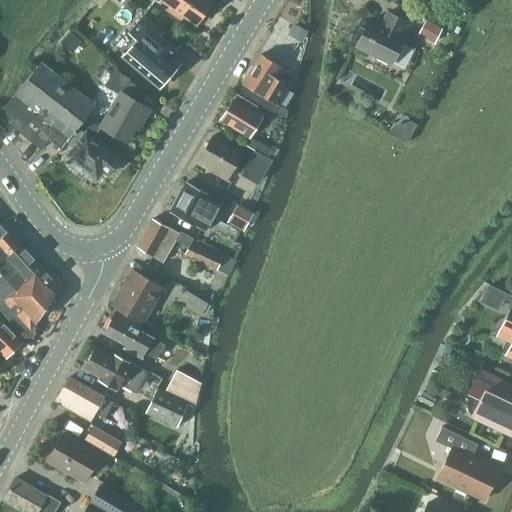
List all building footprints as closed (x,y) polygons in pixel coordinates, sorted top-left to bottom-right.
[(196,29),(213,6),(204,0),(161,0),(160,2),(169,8),(165,14),(182,26),(185,21),(196,29)] [(129,1),(124,8),(131,13),(136,7),(129,1)] [(137,39),(122,56),(159,88),(161,85),(165,85),(168,81),(171,78),(171,73),(179,64),(171,57),(180,46),(170,38),(144,15),(129,32),(137,39)] [(404,41),(402,40),(409,28),(385,15),(378,28),(367,22),(353,49),(389,69),(404,41)] [(420,31),(417,35),(434,44),(442,29),(438,27),(425,20),(420,31)] [(456,26),(449,23),(445,29),(452,33),(456,26)] [(297,26),(291,37),(302,43),(308,32),(297,26)] [(288,111),(277,104),(285,91),(284,90),(293,75),(260,56),(252,69),(251,68),(242,82),(243,83),(242,85),(243,86),(237,95),(258,107),(272,116),(273,115),(284,121),(288,111)] [(42,65),(0,117),(0,119),(42,153),(50,144),(60,152),(65,145),(71,150),(63,161),(78,173),(80,170),(95,181),(102,173),(106,177),(108,174),(110,176),(119,164),(115,161),(116,159),(84,133),(81,136),(77,133),(96,108),(42,65)] [(118,94),(99,127),(125,143),(138,122),(141,123),(149,109),(136,101),(142,89),(130,81),(131,79),(114,69),(104,86),(118,94)] [(258,107),(237,95),(236,94),(220,120),(249,138),(245,145),(255,151),(267,159),(272,149),(250,137),(264,115),(256,110),(258,107)] [(213,137),(199,160),(214,169),(212,172),(226,181),(235,165),(244,170),(261,180),(272,162),(267,159),(255,151),(250,159),(213,137)] [(186,184),(170,214),(206,233),(222,202),(186,184)] [(237,205),(227,223),(243,232),(253,214),(237,205)] [(153,220),(137,248),(163,263),(176,241),(189,247),(185,256),(218,270),(225,253),(179,233),(179,234),(153,220)] [(0,311),(4,316),(11,309),(30,329),(57,288),(56,285),(16,241),(6,231),(5,232),(0,227),(0,311)] [(163,289),(132,271),(112,305),(142,323),(163,289)] [(176,302),(200,317),(207,304),(183,290),(176,302)] [(511,305),(500,330),(511,336),(511,341),(505,355),(509,357),(508,360),(511,361),(511,305)] [(137,330),(141,323),(117,310),(104,333),(126,345),(124,349),(141,358),(144,354),(155,360),(163,345),(137,330)] [(21,342),(0,321),(0,320),(0,352),(5,357),(21,342)] [(444,345),(439,354),(446,358),(452,349),(444,345)] [(95,349),(85,369),(101,377),(99,381),(116,390),(119,384),(135,392),(146,371),(131,362),(113,353),(111,357),(95,349)] [(176,370),(164,392),(188,404),(194,408),(200,383),(176,370)] [(469,393),(468,397),(467,401),(468,409),(470,413),(473,416),(511,434),(511,385),(480,370),(469,393)] [(68,379),(56,401),(72,410),(71,411),(90,421),(94,414),(103,419),(112,403),(68,379)] [(157,388),(145,413),(176,428),(188,404),(164,392),(157,388)] [(478,444),(442,427),(435,441),(451,448),(437,478),(484,500),(499,470),(472,457),(478,444)] [(121,444),(113,439),(93,428),(86,441),(105,453),(114,457),(121,444)] [(47,462),(84,483),(100,456),(63,434),(47,462)] [(46,496),(15,478),(3,500),(23,511),(54,511),(61,502),(47,494),(46,496)] [(85,511),(140,511),(142,510),(100,486),(85,511)] [(423,511),(448,511),(429,502),(423,511)]
